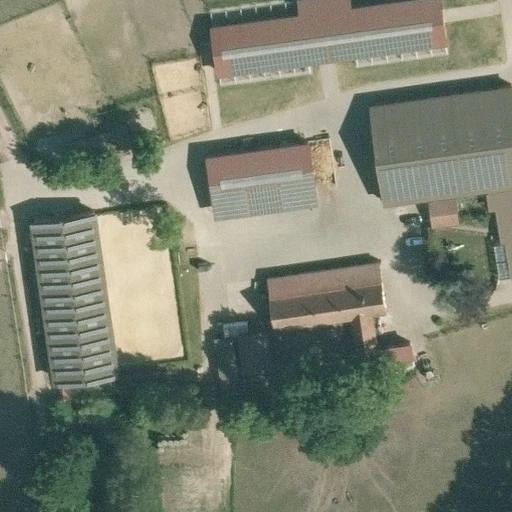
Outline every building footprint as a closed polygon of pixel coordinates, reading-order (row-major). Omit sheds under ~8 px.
[(438,0),(378,0),(213,22),(220,74),(444,44),(438,0)] [(488,187),(511,183),(511,86),(511,84),(371,103),(384,201),(488,187)] [(125,124),(78,139),(85,160),(132,144),(125,124)] [(309,140),(208,154),(215,203),(316,189),(309,140)] [(511,183),(488,187),(491,205),(503,204),(509,240),(511,239),(511,183)] [(421,199),(426,226),(455,221),(450,194),(421,199)] [(94,210),(34,219),(58,379),(117,371),(117,366),(95,216),(94,210)] [(380,260),(268,277),(275,326),(352,314),(357,346),(376,343),(371,312),(388,310),(380,260)] [(266,329),(238,332),(243,369),(271,366),(266,329)] [(231,338),(214,340),(221,393),(238,391),(231,338)] [(413,357),(410,341),(356,348),(358,365),(413,357)]
